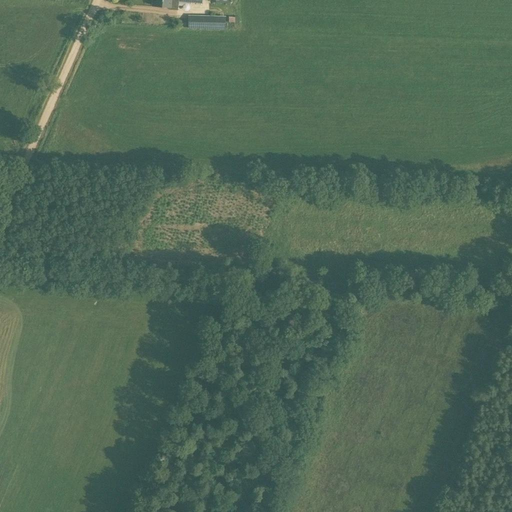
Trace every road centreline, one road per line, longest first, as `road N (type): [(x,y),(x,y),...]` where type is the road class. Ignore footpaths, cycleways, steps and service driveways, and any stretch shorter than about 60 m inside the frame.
road 1 (track): [(0,272),(511,290)]
road 2 (track): [(95,0),(0,217)]
